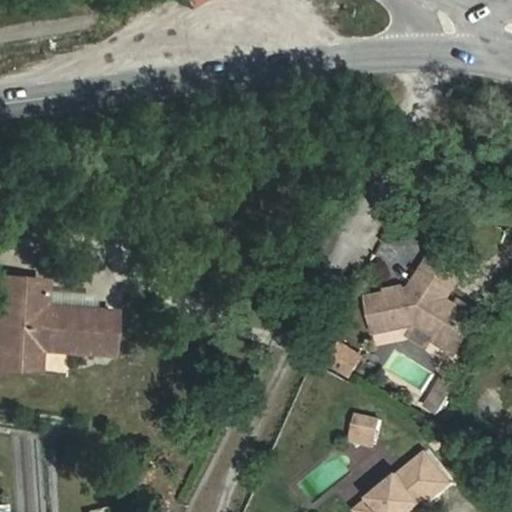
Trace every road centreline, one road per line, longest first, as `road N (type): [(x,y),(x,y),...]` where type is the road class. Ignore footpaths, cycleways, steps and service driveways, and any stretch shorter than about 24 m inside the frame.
road 1 (track): [(220,511),(233,458),(460,48)]
road 2 (secondary): [(429,47),(0,108)]
